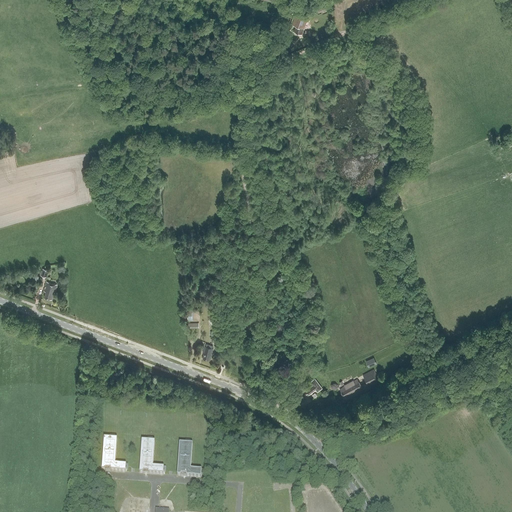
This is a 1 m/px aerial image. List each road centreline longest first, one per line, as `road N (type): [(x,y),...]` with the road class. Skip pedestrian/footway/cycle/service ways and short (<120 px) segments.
road 1 (track): [(430,393),(369,222),(411,162),(418,136),(412,92),(355,33),(267,65)]
road 2 (secondary): [(320,446),(246,395),(0,301)]
road 3 (track): [(267,319),(240,156),(245,117),(267,65)]
road 4 (track): [(325,442),(511,350)]
